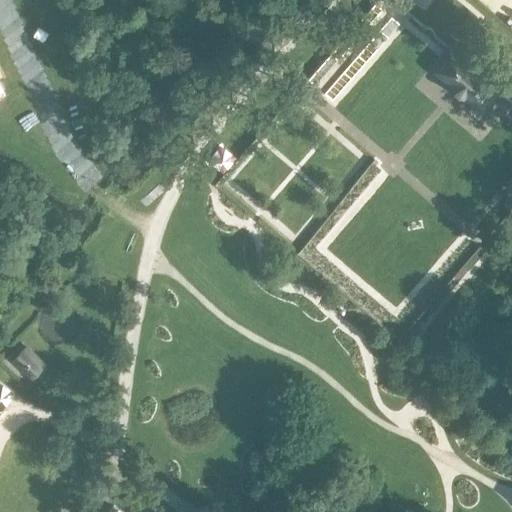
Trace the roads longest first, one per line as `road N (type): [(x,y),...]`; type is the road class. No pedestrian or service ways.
road 1 (track): [(158,231),(190,158),(331,0)]
road 2 (track): [(114,457),(139,296),(158,231),(114,204)]
road 3 (track): [(0,427),(12,414),(40,411),(114,457)]
